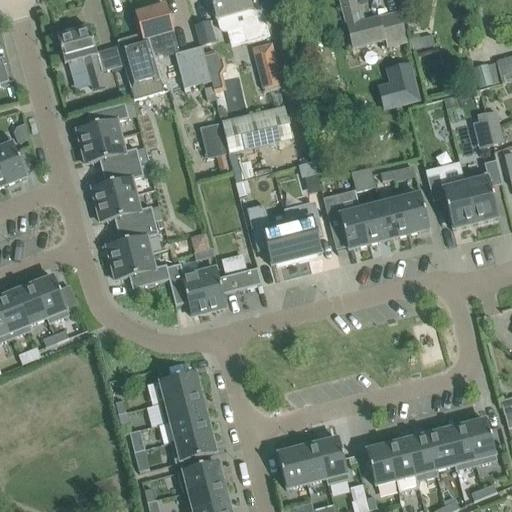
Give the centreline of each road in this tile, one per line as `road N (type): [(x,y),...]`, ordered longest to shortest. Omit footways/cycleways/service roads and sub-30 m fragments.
road 1 (residential): [(446,289),(467,355),(463,373),(248,432)]
road 2 (residential): [(222,336),(425,282),(446,289)]
road 3 (residential): [(79,248),(101,311),(130,331),(162,344),(222,336)]
road 4 (residential): [(12,0),(63,188)]
